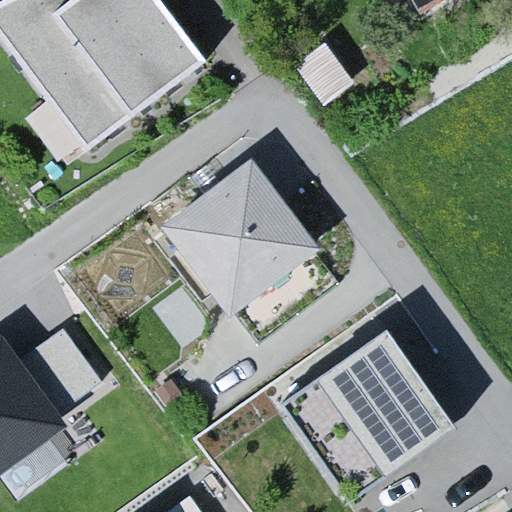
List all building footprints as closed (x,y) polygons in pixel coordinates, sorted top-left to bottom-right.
[(133,0),(17,0),(0,10),(0,72),(49,158),(181,83),(133,0)] [(404,0),(411,11),(430,0),(404,0)] [(249,177),(163,237),(220,319),(306,259),(249,177)] [(0,347),(0,458),(59,416),(7,343),(0,347)] [(382,349),(285,421),(346,507),(447,433),(382,349)]
